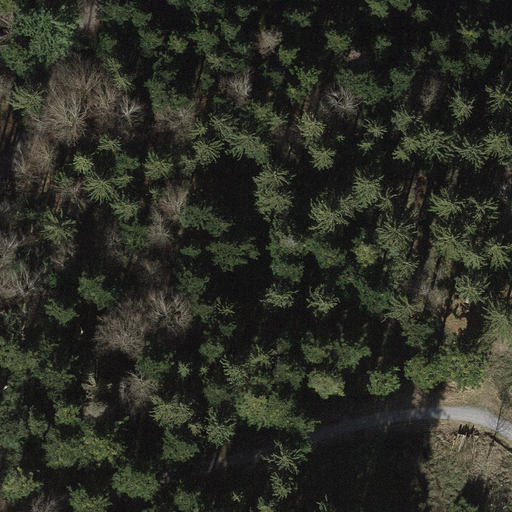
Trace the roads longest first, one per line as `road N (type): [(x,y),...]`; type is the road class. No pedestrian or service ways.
road 1 (track): [(511,443),(443,414),(377,413),(204,475),(43,511)]
road 2 (track): [(0,172),(29,136),(84,20),(103,0)]
